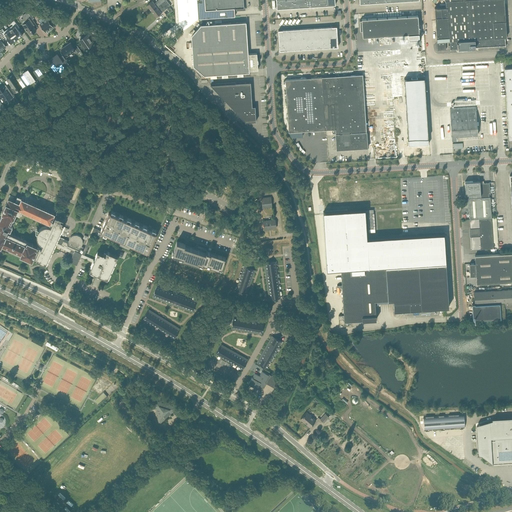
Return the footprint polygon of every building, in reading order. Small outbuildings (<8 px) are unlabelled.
[(153,9),(165,0),(158,0),(154,3),(152,1),(147,5),(152,11),(153,9)] [(171,5),(167,0),(165,0),(153,9),(152,11),(156,17),(158,15),(160,13),(162,12),(167,8),(171,5)] [(244,7),(243,0),(196,0),(198,18),(235,16),(234,8),(244,7)] [(334,0),(276,0),(277,8),(335,5),(334,0)] [(506,43),(505,43),(504,21),(504,20),(503,13),(500,9),(503,7),(500,3),(503,1),(502,0),(445,0),(447,0),(447,6),(435,7),(436,33),(437,50),(446,49),(445,41),(450,40),(450,49),(506,45),(506,43)] [(25,28),(27,31),(28,31),(30,34),(36,30),(33,25),(36,23),(32,18),(28,12),(27,11),(27,12),(22,15),(26,21),(23,24),(25,28)] [(50,28),(50,30),(54,27),(50,23),(53,21),(49,15),(46,17),(45,15),(42,18),(43,19),(39,22),(40,23),(40,24),(45,32),(50,28)] [(363,36),(408,33),(409,39),(419,39),(418,15),(362,19),(362,20),(360,20),(360,25),(362,25),(362,30),(363,36)] [(8,28),(16,39),(22,35),(18,29),(20,28),(14,20),(11,22),(13,25),(8,28)] [(246,22),(201,24),(191,35),(193,65),(204,75),(249,72),(249,70),(258,69),(257,53),(248,53),(246,22)] [(337,26),(322,27),(278,30),(280,50),(338,47),(337,26)] [(11,43),(16,39),(8,28),(4,31),(2,28),(0,29),(0,33),(5,40),(7,38),(11,43)] [(80,40),(85,48),(94,42),(95,43),(91,37),(90,37),(89,35),(88,36),(87,35),(80,40)] [(77,45),(74,47),(70,42),(61,48),(67,57),(76,50),(77,52),(80,50),(77,45)] [(49,64),(48,64),(50,66),(54,72),(58,69),(60,72),(66,68),(66,69),(66,68),(65,66),(69,64),(63,56),(61,58),(57,53),(57,54),(52,57),(55,62),(52,64),(50,66),(49,64)] [(32,82),(32,81),(35,79),(40,76),(42,79),(45,77),(39,67),(31,72),(28,69),(23,73),(23,74),(21,76),(21,75),(21,76),(22,77),(28,85),(32,82)] [(336,149),(368,147),(367,142),(363,74),(285,79),(289,132),(335,129),(336,133),(335,133),(336,149)] [(13,75),(7,79),(12,87),(14,85),(18,91),(26,86),(20,77),(16,79),(13,75)] [(428,77),(407,78),(411,139),(412,145),(432,143),(431,137),(428,77)] [(245,121),(245,122),(256,121),(255,106),(252,106),(251,82),(210,84),(245,121)] [(4,86),(3,84),(0,86),(0,94),(3,100),(5,102),(4,100),(11,96),(12,97),(11,95),(12,94),(13,95),(6,84),(5,84),(6,85),(4,86)] [(450,108),(452,140),(457,140),(456,136),(459,136),(478,134),(476,107),(450,108)] [(484,134),(496,133),(496,117),(492,117),(491,112),(487,112),(487,118),(484,118),(484,134)] [(122,181),(125,180),(122,176),(113,181),(117,188),(124,184),(122,181)] [(466,190),(467,196),(468,195),(468,198),(470,198),(470,197),(470,196),(471,196),(471,195),(472,195),(473,195),(473,196),(474,196),(474,197),(474,198),(480,197),(479,183),(480,183),(480,180),(465,181),(465,190),(466,190)] [(479,183),(480,197),(474,198),(474,197),(474,196),(473,196),(473,195),(472,195),(471,195),(471,196),(470,196),(470,197),(470,198),(468,198),(468,199),(468,198),(467,198),(467,199),(466,199),(466,200),(466,201),(467,202),(468,202),(490,200),(490,196),(489,196),(489,192),(490,192),(489,182),(480,183),(479,183)] [(346,211),(323,212),(327,270),(341,269),(344,315),(339,315),(339,326),(344,326),(344,321),(376,319),(375,300),(394,299),(394,310),(449,306),(444,233),(367,238),(365,209),(380,209),(380,201),(383,201),(381,183),(344,185),(344,190),(341,190),(341,196),(344,196),(345,204),(346,204),(346,211)] [(35,258),(37,258),(36,260),(46,264),(55,245),(58,247),(60,244),(56,242),(64,224),(61,223),(64,219),(58,216),(58,217),(55,216),(53,221),(51,220),(54,213),(18,197),(18,196),(15,195),(13,200),(9,198),(7,203),(6,203),(2,213),(3,213),(0,219),(0,245),(1,246),(2,245),(21,253),(21,255),(32,260),(37,250),(38,250),(35,258)] [(263,208),(272,207),(271,197),(261,198),(263,208)] [(470,219),(491,218),(490,200),(468,202),(470,219)] [(373,210),(365,210),(365,212),(367,212),(369,229),(374,229),(373,210)] [(151,248),(158,233),(110,211),(101,230),(148,251),(149,247),(151,248)] [(222,223),(226,215),(217,211),(213,219),(222,223)] [(470,219),(471,249),(476,249),(493,248),(491,218),(470,219)] [(263,221),(264,229),(276,227),(275,219),(263,221)] [(95,230),(103,234),(104,232),(94,227),(85,248),(81,246),(83,243),(82,239),(80,236),(77,235),(73,235),(70,237),(69,240),(64,238),(61,244),(60,244),(58,247),(70,252),(68,255),(79,260),(81,257),(93,262),(89,270),(103,277),(108,278),(117,257),(118,256),(106,251),(107,252),(105,255),(98,251),(94,259),(84,255),(93,234),(95,230)] [(206,252),(199,250),(198,250),(192,248),(190,247),(185,245),(185,244),(177,241),(173,253),(180,256),(179,257),(202,265),(203,262),(207,263),(207,264),(217,268),(222,269),(226,257),(218,255),(211,252),(209,252),(208,251),(206,251),(206,252)] [(470,276),(472,276),(476,276),(477,283),(511,281),(511,252),(475,255),(475,263),(469,263),(470,276)] [(243,272),(251,275),(253,269),(250,268),(248,267),(248,268),(245,266),(243,270),(243,272)] [(249,281),(251,275),(243,272),(241,278),(249,281)] [(247,287),(249,281),(241,278),(239,284),(247,287)] [(245,293),(247,287),(239,284),(237,290),(240,291),(242,292),(245,293)] [(153,295),(159,297),(162,289),(157,287),(155,290),(154,292),(153,295)] [(162,289),(159,297),(165,300),(168,291),(162,289)] [(474,292),(475,304),(472,304),(473,320),(505,318),(505,308),(511,307),(511,289),(479,292),(474,292)] [(165,300),(170,302),(174,293),(168,291),(165,300)] [(174,293),(170,302),(176,304),(179,295),(174,293)] [(179,295),(176,304),(182,306),(185,298),(179,295)] [(185,298),(182,306),(187,308),(191,300),(185,298)] [(191,300),(187,308),(193,310),(195,307),(195,306),(195,305),(196,302),(191,300)] [(149,322),(153,314),(148,311),(146,314),(145,315),(143,318),(149,322)] [(154,325),(158,317),(153,314),(149,322),(154,325)] [(164,320),(158,317),(154,325),(159,328),(164,320)] [(164,331),(169,323),(164,320),(159,328),(164,331)] [(174,327),(169,323),(164,331),(169,334),(174,327)] [(174,327),(169,334),(174,338),(176,334),(177,335),(178,333),(177,333),(179,330),(174,327)] [(274,336),(270,342),(278,346),(281,341),(278,339),(277,338),(274,336)] [(57,351),(59,348),(48,342),(46,345),(57,351)] [(270,342),(267,347),(275,352),(278,346),(270,342)] [(221,356),(226,349),(220,345),(219,349),(218,348),(218,350),(216,353),(221,356)] [(267,347),(264,353),(272,357),(275,352),(267,347)] [(229,350),(226,349),(221,356),(227,359),(231,351),(229,350)] [(227,359),(232,362),(236,354),(231,351),(227,359)] [(272,357),(264,353),(261,358),(269,362),(272,357)] [(232,362),(237,365),(242,357),(236,354),(232,362)] [(242,357),(237,365),(243,368),(245,365),(246,364),(247,361),(242,357)] [(266,368),(269,362),(261,358),(258,363),(261,365),(263,366),(266,368)] [(254,377),(253,378),(252,377),(248,383),(250,384),(250,385),(255,388),(256,388),(257,389),(258,388),(264,392),(262,390),(263,387),(264,388),(268,381),(266,381),(269,376),(266,374),(262,371),(262,372),(260,375),(261,375),(260,377),(255,374),(253,376),(254,377)] [(159,422),(160,423),(176,408),(176,407),(155,400),(154,401),(159,422)] [(310,426),(310,427),(313,423),(316,420),(306,412),(300,419),(305,422),(310,426)] [(327,412),(326,414),(321,420),(323,422),(330,414),(327,412)] [(425,416),(423,416),(424,430),(428,430),(429,430),(432,430),(432,429),(444,429),(450,429),(450,428),(454,428),(460,428),(465,427),(464,414),(455,414),(454,414),(448,415),(444,415),(438,415),(434,416),(434,415),(425,416)] [(511,416),(493,418),(493,419),(494,418),(495,423),(481,424),(481,425),(477,425),(478,428),(477,428),(478,432),(479,446),(479,451),(484,454),(488,457),(493,457),(493,462),(493,463),(509,461),(511,461),(511,416)]
